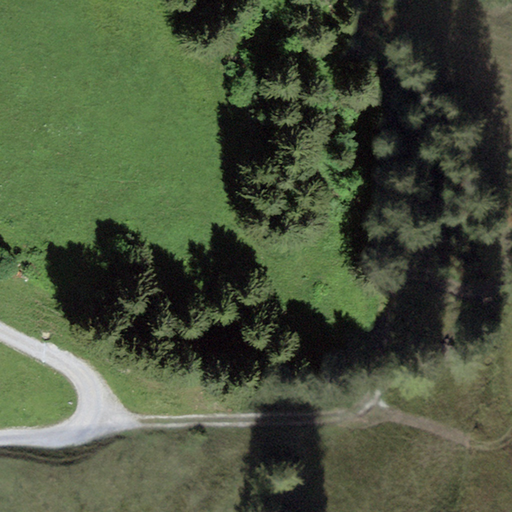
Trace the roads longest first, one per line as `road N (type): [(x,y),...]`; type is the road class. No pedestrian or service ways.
road 1 (track): [(87,415),(138,422),(323,418),(356,408),(382,379)]
road 2 (unclassified): [(0,436),(73,429),(87,415),(91,394),(67,365),(0,328)]
